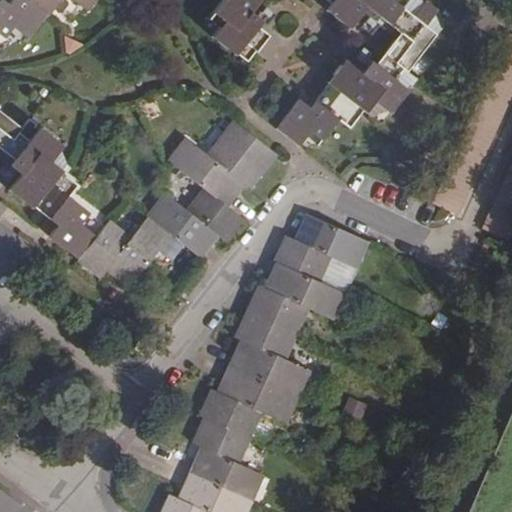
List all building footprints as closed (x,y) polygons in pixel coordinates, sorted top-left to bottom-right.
[(46,17),(24,0),(12,0),(10,3),(5,0),(0,0),(0,36),(9,44),(18,33),(28,40),(46,17)] [(93,0),(24,0),(46,17),(59,0),(71,0),(85,11),(93,0)] [(220,0),(206,18),(218,27),(211,37),(245,63),(261,42),(250,34),(256,26),(245,17),(257,0),(220,0)] [(335,0),(330,6),(326,11),(349,29),(366,7),(377,15),(388,0),(390,0),(401,8),(406,0),(335,0)] [(436,9),(423,0),(406,0),(401,8),(390,0),(388,0),(377,15),(399,33),(383,54),(393,61),(406,71),(440,28),(429,19),(436,9)] [(444,22),(436,9),(429,19),(440,28),(444,22)] [(250,34),(261,42),(266,35),(256,26),(250,34)] [(511,35),(508,34),(432,203),(457,215),(464,201),(471,186),(477,173),(483,159),(490,144),(496,130),(503,116),(509,103),(511,96),(511,35)] [(393,61),(383,54),(377,49),(369,61),(376,67),(384,73),(393,61)] [(415,79),(406,71),(393,61),(384,73),(376,67),(369,78),(344,60),(326,83),(363,111),(370,117),(379,105),(388,113),(389,113),(415,79)] [(363,111),(326,83),(308,107),(298,100),(275,129),(299,147),(306,137),(317,146),(338,120),(349,128),(363,111)] [(389,113),(388,113),(379,105),(370,117),(375,121),(389,113)] [(12,142),(21,130),(0,113),(0,149),(3,152),(12,142)] [(9,191),(32,209),(60,173),(66,165),(55,157),(63,146),(29,120),(21,130),(12,142),(23,151),(17,159),(27,168),(9,191)] [(204,191),(226,208),(243,185),(248,189),(275,155),(233,122),(224,135),(228,137),(212,159),(186,140),(168,163),(204,191)] [(0,158),(11,167),(17,159),(23,151),(12,142),(3,152),(0,157),(0,158)] [(511,160),(507,173),(500,187),(494,201),(488,215),(481,229),(508,240),(511,230),(511,160)] [(49,237),(79,260),(97,237),(87,230),(95,218),(69,197),(78,186),(60,173),(32,209),(56,228),(49,237)] [(241,220),(226,208),(204,191),(187,212),(165,195),(147,218),(170,235),(199,258),(217,236),(224,242),(241,220)] [(130,240),(139,229),(132,224),(117,212),(108,222),(130,240)] [(139,229),(147,218),(140,213),(132,224),(139,229)] [(307,215),(300,229),(295,241),(286,237),(274,263),(277,264),(318,282),(330,257),(355,268),(367,241),(307,215)] [(130,287),(170,235),(147,218),(139,229),(130,240),(108,222),(97,237),(79,260),(102,279),(108,270),(130,287)] [(330,257),(318,282),(344,294),(355,268),(330,257)] [(318,282),(277,264),(265,289),(259,286),(247,313),(295,335),(307,309),(332,320),(344,294),(318,282)] [(295,335),(247,313),(235,339),(242,341),(230,368),(297,398),(309,371),(284,359),(295,335)] [(285,424),(297,398),(230,368),(218,394),(213,391),(200,417),(205,419),(249,439),(261,413),(285,424)] [(360,421),(367,404),(348,397),(342,414),(360,421)] [(238,464),(249,439),(205,419),(193,445),(202,449),(191,475),(250,502),(262,476),(238,464)] [(245,511),(250,502),(191,475),(179,500),(170,497),(162,511),(245,511)] [(0,511),(14,511),(20,505),(0,489),(0,511)]
